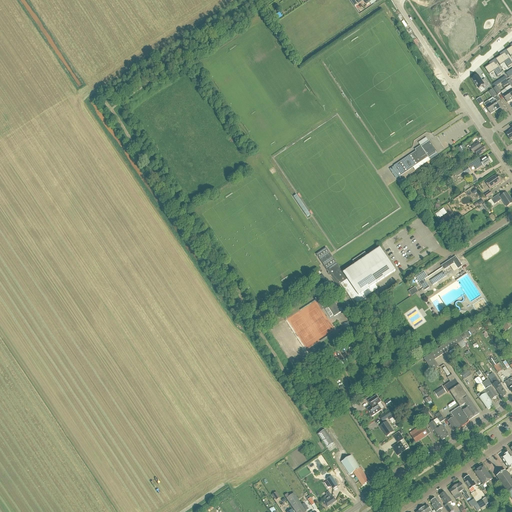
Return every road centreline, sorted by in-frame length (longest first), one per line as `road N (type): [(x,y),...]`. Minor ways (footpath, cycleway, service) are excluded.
road 1 (track): [(111,109),(221,258),(251,320),(323,269)]
road 2 (secondary): [(397,479),(511,402)]
road 3 (residential): [(397,479),(348,406),(334,362)]
road 4 (unclassified): [(400,511),(511,436)]
